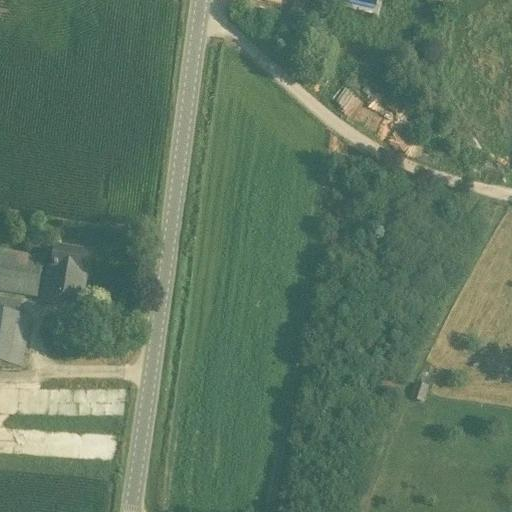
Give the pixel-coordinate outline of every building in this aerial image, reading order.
[(317,15),(311,13),(315,0),(294,0),(287,24),(283,34),(307,43),(317,15)] [(371,13),(373,0),(335,0),(334,4),(371,13)] [(32,236),(30,251),(43,253),(45,238),(32,236)] [(79,308),(85,276),(82,275),(86,255),(55,250),(52,270),(49,270),(44,303),(79,308)] [(42,258),(0,251),(0,295),(36,300),(42,258)] [(0,366),(21,370),(29,320),(0,314),(0,366)]
